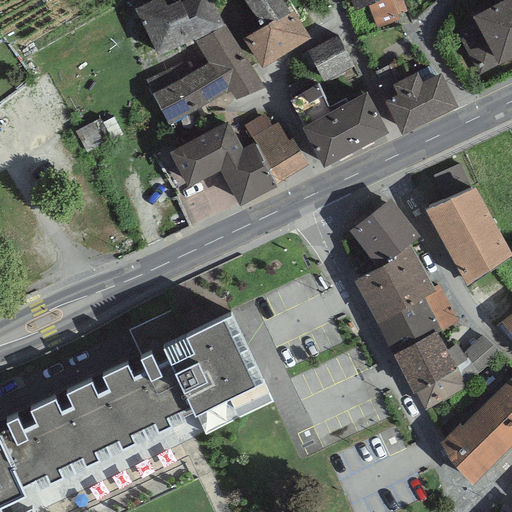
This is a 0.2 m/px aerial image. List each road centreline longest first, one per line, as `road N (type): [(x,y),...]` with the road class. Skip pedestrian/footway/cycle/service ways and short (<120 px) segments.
road 1 (residential): [(468,508),(306,197)]
road 2 (primary): [(306,197),(0,340)]
road 3 (primary): [(511,100),(306,197)]
